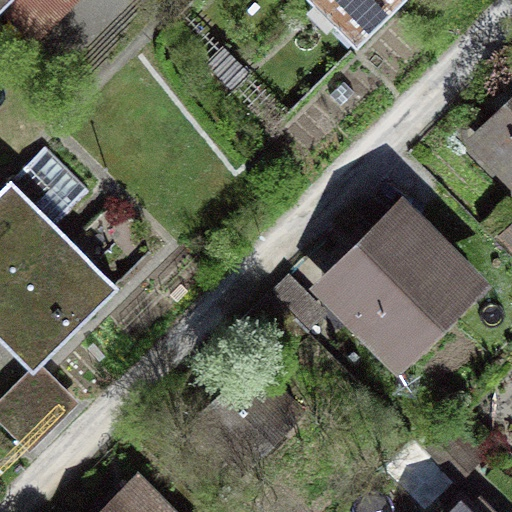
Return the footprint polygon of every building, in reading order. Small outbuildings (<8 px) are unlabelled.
[(0,0),(0,4),(5,9),(14,0),(0,0)] [(400,0),(326,0),(363,37),(400,0)] [(511,103),(465,151),(511,196),(511,103)] [(0,201),(0,305),(61,244),(48,231),(82,196),(43,158),(0,201)] [(511,291),(511,287),(426,198),(331,290),(420,381),(511,291)] [(0,305),(0,347),(32,379),(114,296),(61,244),(0,305)] [(329,322),(301,289),(246,335),(275,368),(329,322)] [(311,419),(250,361),(179,436),(240,494),(311,419)] [(169,511),(136,479),(102,511),(169,511)] [(471,511),(459,500),(446,511),(471,511)]
